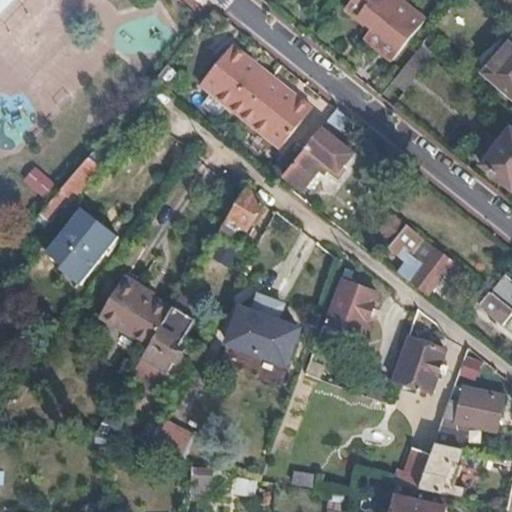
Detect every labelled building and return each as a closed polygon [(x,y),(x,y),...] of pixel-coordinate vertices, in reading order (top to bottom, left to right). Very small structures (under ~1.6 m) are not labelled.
[(0,0),(0,20),(19,0),(0,0)] [(392,63),(426,22),(398,0),(354,0),(345,11),(371,33),(365,41),(392,63)] [(511,40),(482,75),(511,100),(511,40)] [(287,173),(295,163),(293,162),(317,131),(305,121),(312,111),(232,45),(201,85),(275,146),(268,155),(287,173)] [(351,120),(338,110),(295,163),(287,173),(284,177),(300,191),(321,167),(327,172),(332,167),(339,172),(351,157),(334,142),(351,120)] [(510,190),(511,187),(511,132),(508,129),(480,164),(510,190)] [(103,167),(92,157),(40,218),(48,225),(68,200),(72,204),(103,167)] [(37,168),(26,181),(44,197),(55,184),(37,168)] [(263,205),(245,191),(218,236),(228,243),(235,232),(230,228),(234,223),(246,231),(263,205)] [(75,253),(97,226),(78,212),(57,240),(75,253)] [(75,253),(61,271),(79,284),(115,239),(97,226),(75,253)] [(427,296),(454,263),(406,226),(388,248),(408,265),(400,274),(427,296)] [(227,255),(212,246),(205,258),(219,267),(227,255)] [(100,317),(150,349),(173,310),(153,297),(151,301),(136,291),(138,287),(125,278),(100,317)] [(379,296),(342,282),(326,324),(363,338),(379,296)] [(511,285),(500,300),(511,309),(511,285)] [(511,309),(500,300),(498,298),(488,290),(477,305),(501,324),(511,310),(511,309)] [(150,349),(131,380),(153,394),(171,363),(175,365),(184,350),(180,348),(205,305),(184,292),(173,310),(150,349)] [(286,364),(299,329),(241,307),(228,343),(286,364)] [(394,377),(393,379),(430,393),(445,352),(407,338),(394,377)] [(307,376),(331,385),(342,358),(317,349),(307,376)] [(467,357),(462,376),(478,380),(483,361),(467,357)] [(360,395),(384,404),(393,379),(394,377),(370,369),(360,395)] [(435,443),(461,449),(465,434),(454,432),(457,424),(467,426),(495,432),(502,401),(463,391),(459,405),(448,402),(435,443)] [(146,449),(152,439),(111,428),(114,423),(107,419),(95,439),(109,439),(146,449)] [(185,460),(186,461),(194,436),(162,420),(152,439),(146,449),(147,450),(185,460)] [(454,432),(465,434),(467,426),(457,424),(454,432)] [(430,456),(419,490),(450,498),(452,489),(457,490),(462,469),(457,466),(461,449),(435,443),(430,456)] [(399,473),(395,485),(419,490),(430,456),(412,451),(405,475),(399,473)] [(196,483),(216,482),(216,468),(195,468),(196,483)] [(257,498),(261,483),(238,478),(234,493),(257,498)] [(450,498),(472,503),(475,494),(457,490),(452,489),(450,498)] [(444,511),(445,511),(396,499),(392,511),(444,511)] [(326,511),(348,511),(349,506),(347,506),(348,500),(342,500),(342,506),(327,504),(326,511)]
